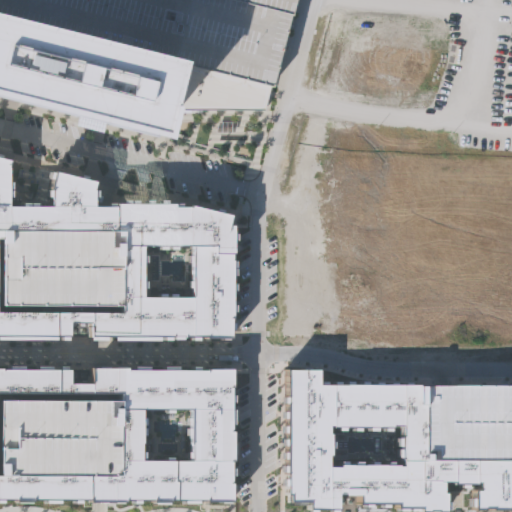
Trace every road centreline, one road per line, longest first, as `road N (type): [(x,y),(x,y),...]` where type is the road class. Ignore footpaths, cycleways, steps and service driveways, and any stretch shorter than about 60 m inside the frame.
road 1 (residential): [(306,0),(258,192),(256,511)]
road 2 (residential): [(258,192),(0,128)]
road 3 (residential): [(0,352),(257,351)]
